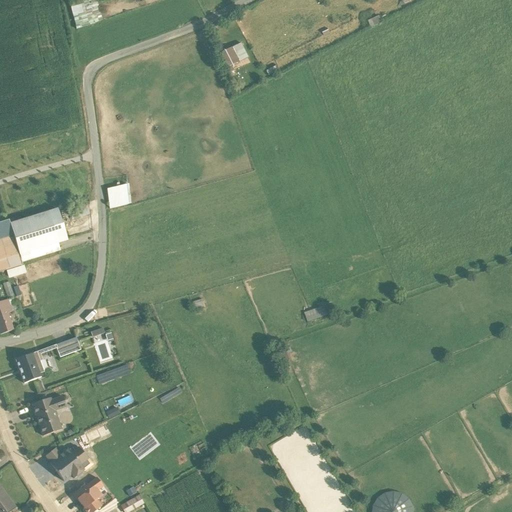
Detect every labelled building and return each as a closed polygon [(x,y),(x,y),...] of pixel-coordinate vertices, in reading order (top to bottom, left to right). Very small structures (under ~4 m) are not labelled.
[(67,7),(72,30),(86,28),(81,5),(67,7)] [(369,22),(372,28),(384,23),(380,16),(369,22)] [(228,47),(217,53),(224,68),(236,62),(228,47)] [(132,188),(110,193),(113,212),(136,208),(132,188)] [(65,243),(56,210),(8,225),(7,223),(0,224),(0,274),(4,273),(21,268),(20,264),(58,253),(56,246),(65,243)] [(21,268),(4,273),(7,281),(24,275),(22,267),(21,268)] [(1,286),(6,302),(12,299),(7,284),(1,286)] [(14,304),(21,302),(19,297),(6,302),(10,313),(16,311),(14,304),(12,304),(13,304),(14,304)] [(195,311),(207,308),(204,300),(193,304),(195,311)] [(6,302),(0,303),(0,336),(11,332),(6,315),(10,314),(6,302)] [(306,313),(309,323),(330,316),(327,306),(306,313)] [(91,339),(103,335),(101,330),(89,335),(91,339)] [(106,345),(112,343),(109,334),(103,335),(106,345)] [(14,362),(23,385),(40,379),(38,375),(42,374),(39,363),(41,362),(39,356),(55,350),(58,359),(78,351),(74,339),(14,362)] [(124,366),(94,378),(98,386),(128,376),(128,375),(124,366)] [(49,400),(30,406),(41,438),(60,431),(54,413),(64,409),(60,397),(50,401),(49,400)] [(70,477),(72,480),(83,473),(78,467),(86,461),(77,449),(70,455),(67,450),(47,465),(53,473),(53,472),(62,483),(70,477)] [(81,510),(82,511),(94,511),(100,508),(95,502),(100,497),(89,483),(79,491),(82,495),(75,501),(82,510),(81,510)] [(0,511),(10,511),(14,509),(0,489),(0,511)] [(119,508),(121,511),(130,511),(142,505),(137,497),(119,508)]
